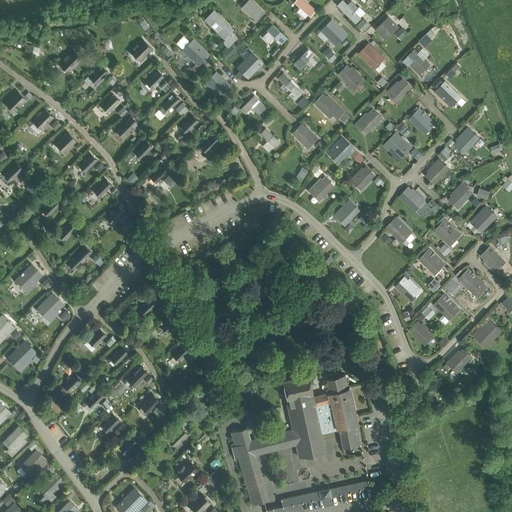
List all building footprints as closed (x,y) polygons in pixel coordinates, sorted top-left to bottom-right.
[(263,12),(249,0),(248,0),(245,4),(253,12),(252,14),(254,16),(255,14),(258,17),(263,12)] [(314,10),(303,0),(295,0),(294,2),(300,7),(301,6),(310,14),(314,10)] [(351,0),(348,4),(343,0),(342,0),(338,4),(356,22),(361,17),(354,10),(358,7),(351,0)] [(232,29),(219,16),(215,21),(228,34),(232,29)] [(355,23),(360,29),(367,23),(362,17),(355,23)] [(389,17),(378,28),(387,37),(396,28),(391,23),(393,21),(389,17)] [(345,34),(331,21),(327,26),(333,31),(329,36),(336,43),(345,34)] [(286,38),(272,25),(268,30),(281,43),(286,38)] [(400,38),(407,32),(401,26),(394,32),(400,38)] [(142,38),(129,51),(140,62),(153,49),(142,38)] [(189,45),(203,59),(208,54),(194,40),(189,45)] [(29,55),(33,45),(26,42),(22,53),(29,55)] [(36,56),(39,47),(33,45),(31,55),(36,56)] [(384,57),(374,47),(371,50),(367,45),(360,53),(372,64),(371,64),(375,68),(381,62),(380,61),(384,57)] [(72,49),(60,62),(71,72),(83,60),(72,49)] [(308,49),(295,62),(300,67),(308,58),(314,63),(318,59),(308,49)] [(327,49),(323,53),(328,58),(332,54),(327,49)] [(426,60),(413,50),(406,58),(411,62),(409,64),(420,73),(424,68),(421,66),(426,60)] [(254,56),(241,69),(245,74),(258,60),(254,56)] [(453,61),(445,73),(451,77),(458,65),(453,61)] [(101,65),(89,77),(97,85),(109,73),(101,65)] [(351,70),(346,66),(339,74),(351,85),(356,79),(359,82),(363,78),(353,68),(351,70)] [(157,69),(145,81),(153,89),(165,77),(157,69)] [(229,84),(216,72),(207,81),(213,87),(210,90),(217,97),(229,84)] [(302,92),(284,73),(279,78),(292,91),(289,94),(295,99),(302,92)] [(399,84),(397,81),(387,91),(391,96),(394,93),(399,98),(411,86),(403,79),(399,84)] [(334,86),(340,91),(345,86),(339,80),(334,86)] [(457,93),(445,81),(438,88),(443,93),(441,95),(451,105),(455,100),(452,98),(457,93)] [(27,100),(16,89),(4,102),(15,113),(27,100)] [(173,92),(158,107),(166,115),(181,100),(173,92)] [(113,93),(100,105),(108,113),(121,101),(113,93)] [(266,106),(254,95),(241,108),(245,112),(252,106),(259,113),(266,106)] [(296,102),(302,107),(308,100),(302,95),(296,102)] [(322,95),(315,102),(327,114),(330,110),(337,117),(343,111),(329,97),(327,99),(322,95)] [(181,114),(188,107),(181,101),(174,107),(181,114)] [(55,118),(44,107),(31,120),(42,131),(55,118)] [(420,108),(410,117),(422,129),(427,124),(430,126),(434,122),(420,108)] [(373,109),(368,113),(367,112),(355,124),(359,128),(361,126),(367,131),(374,124),(376,126),(383,119),(373,109)] [(192,113),(179,126),(187,134),(200,121),(192,113)] [(130,115),(115,130),(123,138),(138,123),(130,115)] [(55,119),(50,124),(55,129),(60,124),(55,119)] [(385,126),(390,130),(394,124),(389,120),(385,126)] [(305,130),(300,126),(293,133),(305,144),(310,139),(313,142),(317,138),(307,128),(305,130)] [(279,141),(265,128),(261,133),(275,145),(279,141)] [(471,129),(457,144),(467,153),(476,143),(474,141),(478,137),(471,129)] [(67,130),(54,143),(65,154),(78,141),(67,130)] [(211,133),(199,145),(207,153),(219,141),(211,133)] [(398,139),(394,134),(387,142),(399,153),(404,148),(407,151),(411,146),(401,137),(398,139)] [(342,137),(328,152),(332,156),(335,153),(340,159),(347,152),(349,154),(354,149),(342,137)] [(146,139),(133,152),(141,160),(154,147),(146,139)] [(491,151),(501,147),(499,142),(489,146),(491,151)] [(444,160),(450,153),(443,147),(437,154),(444,160)] [(90,153),(78,165),(86,173),(98,161),(90,153)] [(439,158),(429,168),(432,171),(427,175),(435,182),(446,170),(441,165),(444,162),(439,158)] [(14,159),(2,172),(12,183),(25,170),(14,159)] [(161,163),(149,176),(157,184),(169,171),(161,163)] [(362,172),(360,169),(350,180),(355,184),(357,181),(363,186),(374,174),(367,167),(362,172)] [(105,177),(93,189),(101,197),(113,185),(105,177)] [(326,177),(322,182),(320,180),(310,190),(314,194),(317,191),(322,196),(334,185),(326,177)] [(501,186),(510,190),(511,186),(511,180),(506,177),(501,186)] [(462,182),(453,193),(455,195),(451,199),(458,206),(469,194),(464,189),(467,187),(462,182)] [(478,186),(475,194),(486,197),(488,189),(478,186)] [(412,192),(408,188),(400,195),(412,207),(418,201),(420,204),(424,200),(414,190),(412,192)] [(53,197),(41,209),(49,217),(61,205),(53,197)] [(351,202),(347,207),(345,205),(335,215),(339,219),(342,216),(347,221),(359,209),(351,202)] [(117,204),(105,217),(113,225),(125,212),(117,204)] [(496,215),(486,206),(472,220),(482,230),(496,215)] [(359,219),(366,223),(371,216),(363,212),(359,219)] [(399,223),(395,219),(387,226),(399,238),(404,232),(407,235),(411,231),(401,221),(399,223)] [(446,219),(436,230),(451,244),(460,234),(454,229),(455,228),(446,219)] [(69,221),(56,233),(64,241),(77,229),(69,221)] [(496,237),(498,242),(507,240),(506,234),(496,237)] [(444,242),(438,248),(444,255),(450,248),(444,242)] [(84,245),(68,262),(76,270),(92,254),(84,245)] [(502,258),(490,246),(483,254),(488,258),(485,260),(496,270),(500,266),(497,263),(502,258)] [(432,256),(427,251),(420,258),(432,270),(437,265),(440,267),(444,263),(434,253),(432,256)] [(32,264),(18,277),(27,287),(26,289),(28,291),(33,286),(31,284),(41,274),(32,264)] [(488,286),(469,269),(460,278),(478,296),(488,286)] [(433,290),(440,283),(433,277),(426,284),(433,290)] [(443,285),(452,294),(460,285),(451,277),(443,285)] [(404,278),(397,286),(409,297),(414,291),(417,294),(421,290),(411,280),(408,282),(404,278)] [(53,293),(39,307),(49,316),(48,318),(49,320),(55,315),(56,315),(59,312),(57,309),(63,303),(53,293)] [(459,308),(444,294),(435,303),(450,318),(456,313),(455,312),(459,308)] [(151,295),(138,308),(146,316),(159,304),(151,295)] [(427,318),(434,312),(428,305),(421,312),(427,318)] [(0,340),(15,326),(3,314),(0,317),(0,340)] [(172,314),(159,326),(167,334),(180,322),(172,314)] [(491,320),(482,330),(480,328),(474,334),(476,336),(478,334),(488,344),(501,330),(491,320)] [(422,326),(417,321),(410,329),(422,340),(427,335),(430,338),(434,333),(424,324),(422,326)] [(99,327),(87,340),(95,348),(107,336),(99,327)] [(373,334),(365,337),(371,352),(379,348),(373,334)] [(24,342),(11,355),(10,354),(7,356),(13,362),(15,359),(21,365),(19,367),(21,369),(26,363),(24,361),(34,352),(24,342)] [(184,342),(171,354),(179,362),(192,350),(184,342)] [(121,345),(109,357),(117,365),(129,353),(121,345)] [(464,349),(460,354),(457,351),(448,362),(452,366),(455,363),(460,368),(472,356),(464,349)] [(66,362),(62,365),(68,372),(72,368),(66,362)] [(141,365),(127,379),(135,387),(149,373),(141,365)] [(74,372),(62,384),(70,392),(82,380),(74,372)] [(296,444),(299,457),(325,451),(321,433),(340,428),(344,447),(361,443),(357,425),(358,424),(350,387),(349,387),(346,374),(326,379),(330,392),(313,396),(308,375),(309,375),(308,373),(282,379),(288,406),(293,430),(287,430),(276,433),(276,435),(251,442),(247,428),(230,432),(235,446),(231,447),(234,458),(238,457),(252,505),(264,501),(267,499),(254,453),(279,447),(280,448),(296,444)] [(117,382),(114,392),(121,394),(124,384),(117,382)] [(97,389),(85,401),(93,409),(105,397),(97,389)] [(152,393),(140,405),(148,413),(160,401),(152,393)] [(113,413),(100,425),(108,433),(121,421),(113,413)] [(179,424),(166,437),(177,448),(190,435),(179,424)] [(19,427),(3,442),(8,447),(7,449),(13,455),(27,441),(23,437),(26,434),(19,427)] [(130,435),(118,447),(126,455),(138,443),(130,435)] [(36,450),(25,462),(30,467),(27,470),(32,474),(42,464),(39,462),(44,457),(36,450)] [(189,460),(176,472),(187,484),(200,471),(189,460)] [(54,474),(40,488),(45,494),(41,498),(47,505),(62,490),(57,486),(62,481),(54,474)] [(369,480),(329,489),(331,496),(370,487),(369,480)] [(135,488),(122,501),(121,500),(116,505),(122,511),(134,511),(147,500),(135,488)] [(329,489),(320,491),(322,498),(331,496),(329,489)] [(320,491),(280,500),(282,507),(301,502),(322,498),(320,491)] [(201,492),(188,505),(195,511),(203,511),(212,503),(201,492)] [(3,499),(6,504),(13,499),(10,494),(3,499)] [(69,501),(58,511),(72,511),(77,508),(69,501)] [(282,507),(265,510),(265,511),(303,511),(301,502),(282,507)] [(14,503),(4,511),(19,511),(21,510),(14,503)]
